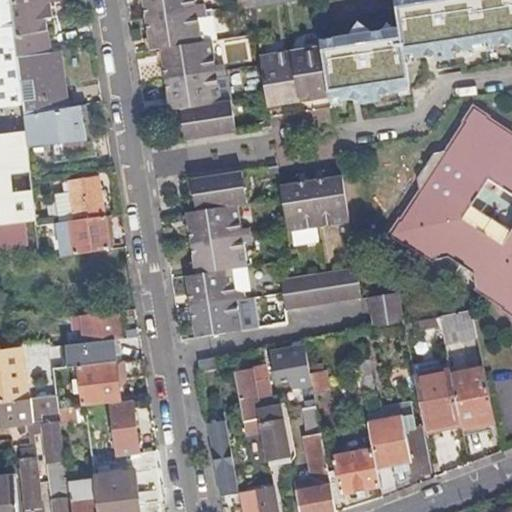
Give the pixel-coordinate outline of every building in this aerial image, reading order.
[(0,0),(0,26),(14,25),(11,5),(12,4),(11,0),(0,0)] [(46,19),(43,2),(42,0),(11,0),(12,4),(11,5),(14,25),(18,58),(39,55),(34,21),(46,19)] [(195,0),(142,0),(151,49),(160,47),(170,109),(180,108),(185,139),(236,131),(231,100),(221,101),(217,78),(226,76),(223,63),(215,64),(212,40),(217,39),(213,9),(206,10),(205,2),(196,4),(195,0)] [(297,0),(237,0),(239,9),(297,0)] [(483,47),(482,38),(491,37),(492,45),(511,42),(511,0),(394,0),(400,28),(321,40),(321,46),(259,56),(267,106),(329,97),(330,102),(361,97),(362,103),(379,100),(378,94),(399,91),(398,82),(406,81),(407,89),(410,89),(405,59),(435,55),(437,60),(454,58),(453,52),(473,48),(472,40),(480,39),(481,47),(483,47)] [(14,25),(0,26),(0,106),(23,104),(18,58),(14,25)] [(68,107),(59,52),(39,55),(18,58),(23,104),(25,115),(68,107)] [(68,107),(25,115),(29,147),(53,143),(57,162),(96,156),(87,104),(68,107)] [(473,109),(466,121),(467,122),(447,151),(434,154),(417,179),(420,193),(401,221),(399,221),(391,233),(404,242),(405,241),(435,260),(448,257),(474,274),(476,287),(505,306),(504,308),(511,312),(511,135),(486,118),(486,117),(473,109)] [(270,119),(261,121),(261,127),(271,126),(270,119)] [(28,222),(38,221),(25,132),(0,134),(0,224),(8,224),(28,222)] [(277,166),(268,167),(269,174),(278,173),(277,166)] [(185,276),(195,336),(240,330),(236,306),(245,304),(243,291),(234,292),(230,268),(246,265),(242,242),(251,241),(249,227),(241,228),(237,204),(247,202),(242,171),(191,179),(196,211),(186,212),(195,274),(185,276)] [(104,216),(99,176),(68,181),(70,192),(54,195),(60,222),(104,216)] [(342,176),(280,186),(287,231),(291,231),(294,247),(318,242),(316,227),(349,222),(342,176)] [(67,236),(68,246),(73,246),(75,254),(109,250),(104,216),(60,222),(59,222),(61,236),(67,236)] [(28,222),(8,224),(10,248),(30,245),(28,222)] [(8,224),(0,224),(0,248),(10,248),(8,224)] [(50,258),(46,224),(38,225),(42,259),(50,258)] [(250,290),(246,265),(230,268),(234,292),(243,291),(250,290)] [(280,280),(285,310),(361,298),(356,268),(280,280)] [(373,330),(403,324),(397,293),(367,298),(373,330)] [(446,345),(461,342),(478,339),(473,310),(440,317),(446,345)] [(123,339),(120,311),(74,316),(75,321),(78,320),(78,326),(83,325),(85,342),(98,341),(123,339)] [(53,346),(54,353),(99,349),(98,341),(85,342),(53,346)] [(467,373),(461,342),(446,345),(451,370),(452,376),(467,373)] [(309,365),(305,347),(271,354),(276,384),(291,382),(293,389),(313,386),(309,365)] [(22,349),(0,351),(5,390),(7,402),(30,399),(22,349)] [(99,349),(54,353),(56,369),(79,366),(100,363),(99,349)] [(79,366),(83,406),(85,406),(110,403),(121,402),(118,379),(146,376),(144,359),(100,363),(79,366)] [(215,360),(197,364),(199,373),(216,370),(215,360)] [(309,365),(313,386),(313,387),(332,383),(328,361),(309,365)] [(368,362),(358,364),(363,395),(374,393),(368,362)] [(261,420),(263,431),(268,462),(279,460),(291,458),(284,421),(281,422),(279,411),(260,414),(258,400),(273,398),(267,367),(235,373),(244,423),(261,420)] [(416,377),(426,430),(444,426),(462,423),(452,376),(451,370),(416,377)] [(485,370),(467,373),(452,376),(462,423),(463,430),(479,426),(495,423),(485,370)] [(35,425),(35,433),(45,432),(49,463),(51,463),(56,511),(71,511),(70,497),(71,497),(70,483),(67,460),(64,461),(59,421),(62,421),(59,395),(32,399),(35,425)] [(10,429),(35,425),(32,399),(30,399),(7,402),(10,429)] [(117,457),(140,454),(133,400),(121,402),(110,403),(117,457)] [(0,430),(10,429),(7,402),(0,403),(0,430)] [(382,408),(384,422),(408,417),(409,425),(405,426),(406,430),(417,428),(412,402),(382,408)] [(336,511),(320,425),(317,407),(303,410),(309,438),(305,439),(312,479),(301,482),(302,491),(297,493),(300,511),(336,511)] [(80,408),(62,408),(62,422),(80,423),(80,408)] [(408,417),(384,422),(369,425),(374,450),(378,469),(395,466),(412,462),(415,478),(431,475),(421,427),(417,428),(406,430),(405,426),(409,425),(408,417)] [(229,494),(238,492),(225,419),(208,421),(220,495),(229,494)] [(244,423),(246,434),(263,431),(261,420),(244,423)] [(361,492),(381,488),(378,469),(374,450),(334,457),(341,496),(361,492)] [(43,511),(38,456),(35,456),(34,452),(28,453),(28,452),(22,452),(27,509),(32,509),(32,511),(43,511)] [(95,480),(98,511),(145,511),(140,471),(135,472),(94,476),(95,480)] [(0,511),(17,511),(14,476),(0,477),(0,511)] [(71,497),(73,511),(98,511),(95,480),(70,483),(71,497)] [(257,491),(260,511),(277,511),(273,488),(257,491)] [(260,511),(257,491),(239,495),(241,511),(260,511)]
